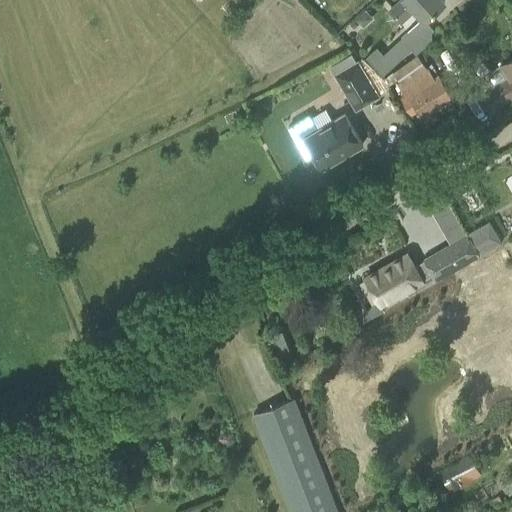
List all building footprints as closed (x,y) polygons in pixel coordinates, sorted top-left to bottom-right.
[(398,0),(389,9),(401,23),(414,11),(423,21),(444,1),(443,0),(398,0)] [(355,18),(362,26),(372,16),(365,8),(355,18)] [(367,55),(382,73),(409,48),(399,38),(384,53),(376,46),(367,55)] [(354,53),(331,67),(335,74),(356,109),(379,96),(358,61),(354,53)] [(483,91),(484,92),(476,95),(487,112),(511,95),(511,56),(500,63),(507,75),(483,91)] [(413,95),(424,113),(451,97),(440,78),(413,95)] [(313,154),(322,169),(363,144),(345,113),(317,130),(308,115),(288,127),(307,158),(313,154)] [(272,210),(261,215),(265,223),(276,218),(272,210)] [(366,278),(376,295),(381,304),(406,289),(408,294),(478,254),(466,232),(421,258),(422,261),(414,265),(408,254),(366,278)] [(305,330),(292,338),(300,354),(314,347),(305,330)] [(253,414),(291,511),(338,511),(294,398),(253,414)] [(461,486),(471,481),(470,479),(480,473),(470,456),(442,471),(452,489),(460,484),(461,486)]
